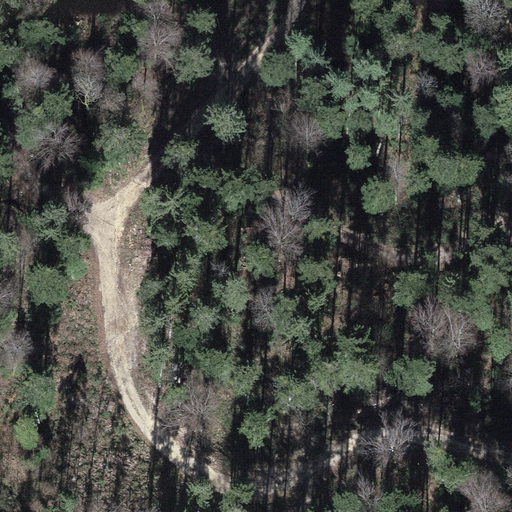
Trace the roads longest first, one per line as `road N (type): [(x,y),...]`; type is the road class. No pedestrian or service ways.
road 1 (track): [(299,0),(256,59),(126,200),(102,213),(74,210),(39,188),(0,135)]
road 2 (track): [(173,148),(387,254),(454,253),(511,226)]
